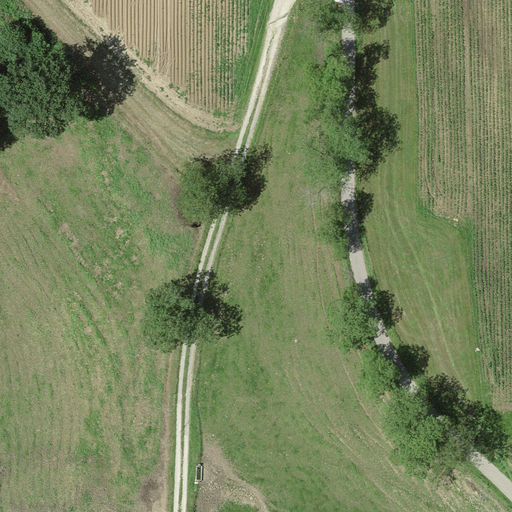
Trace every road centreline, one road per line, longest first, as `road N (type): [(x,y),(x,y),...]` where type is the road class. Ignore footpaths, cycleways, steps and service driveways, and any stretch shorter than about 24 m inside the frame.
road 1 (track): [(511,491),(433,416),(385,347),(358,267),(346,174),(344,0)]
road 2 (track): [(180,511),(183,386),(202,265),(291,0)]
